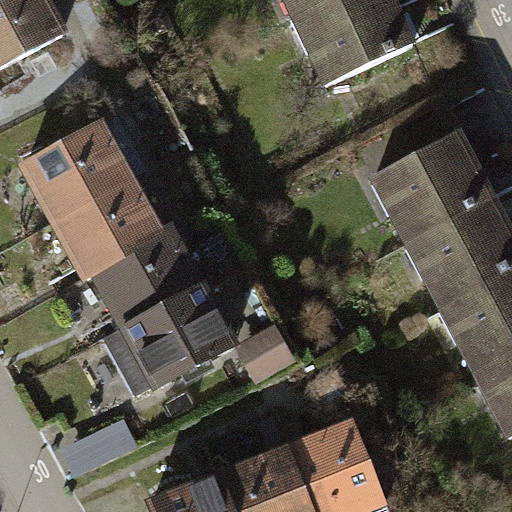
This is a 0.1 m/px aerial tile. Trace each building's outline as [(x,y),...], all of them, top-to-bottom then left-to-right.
[(0,0),(0,66),(70,28),(54,0),(0,0)] [(287,0),(296,18),(333,0),(287,0)] [(333,0),(296,18),(327,83),(419,40),(399,0),(333,0)] [(137,172),(105,116),(19,164),(51,220),(137,172)] [(375,177),(409,241),(497,195),(463,131),(375,177)] [(168,228),(137,172),(51,220),(82,276),(92,271),(168,228)] [(409,241),(444,306),(511,269),(511,224),(497,195),(409,241)] [(210,279),(178,223),(168,228),(92,271),(124,327),(210,279)] [(511,269),(444,306),(478,370),(511,352),(511,269)] [(241,335),(210,279),(124,327),(155,383),(241,335)] [(511,352),(478,370),(511,435),(511,434),(511,352)] [(357,425),(289,452),(313,511),(374,511),(389,506),(357,425)] [(313,511),(289,452),(221,479),(234,511),(313,511)] [(234,511),(221,479),(153,506),(155,511),(234,511)]
